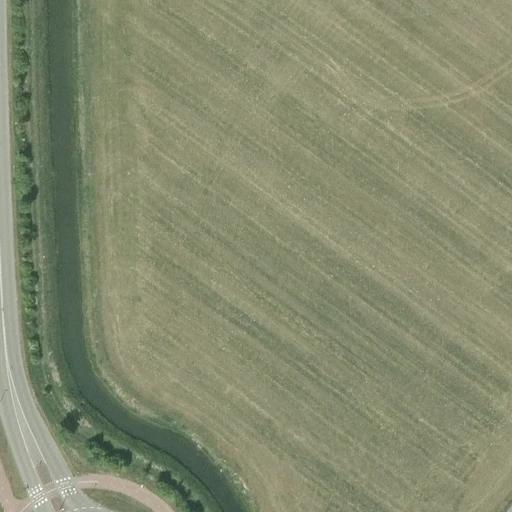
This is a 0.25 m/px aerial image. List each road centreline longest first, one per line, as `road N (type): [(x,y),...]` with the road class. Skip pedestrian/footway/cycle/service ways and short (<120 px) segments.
road 1 (tertiary): [(80,511),(5,376)]
road 2 (tertiary): [(5,376),(43,511)]
